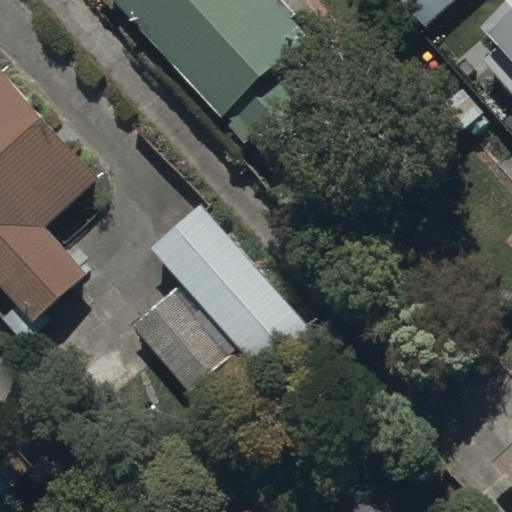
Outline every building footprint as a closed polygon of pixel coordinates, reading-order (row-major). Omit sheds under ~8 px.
[(118,0),(232,122),(319,41),(298,18),(303,14),(289,0),(118,0)] [(463,0),(404,0),(431,29),(463,0)] [(506,49),(491,63),(511,86),(511,5),(487,29),(506,49)] [(110,178),(2,60),(0,61),(0,271),(46,322),(97,275),(55,229),(110,178)] [(328,339),(210,205),(161,249),(192,284),(138,331),(225,429),(328,339)] [(511,453),(500,463),(511,476),(511,453)] [(385,511),(374,499),(359,511),(385,511)]
